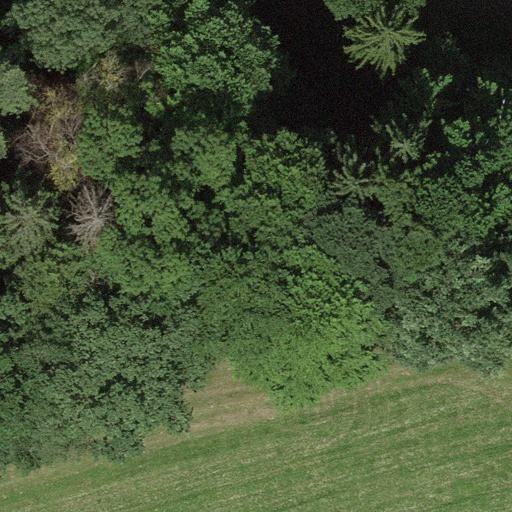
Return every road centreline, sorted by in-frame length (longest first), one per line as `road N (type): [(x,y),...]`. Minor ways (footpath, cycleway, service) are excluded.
road 1 (track): [(0,363),(361,318),(511,321)]
road 2 (track): [(511,23),(386,0)]
